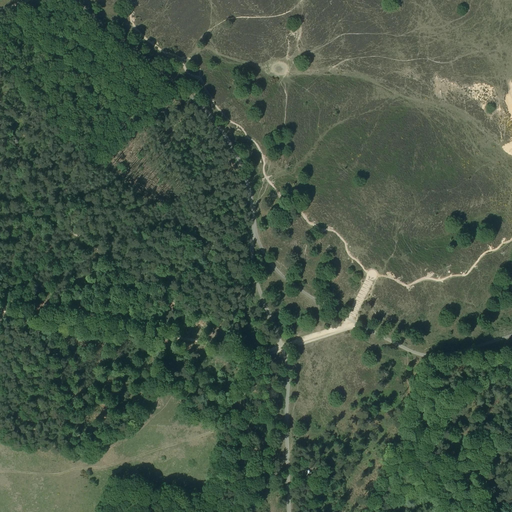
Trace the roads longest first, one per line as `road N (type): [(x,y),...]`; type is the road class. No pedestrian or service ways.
road 1 (track): [(282,346),(255,279),(252,207),(226,137),(76,0)]
road 2 (track): [(0,310),(259,350)]
road 3 (track): [(393,511),(448,397),(483,378),(511,376)]
road 4 (track): [(259,350),(240,365),(242,471),(225,511)]
road 5 (track): [(288,511),(283,350)]
road 6 (track): [(511,335),(430,355),(359,325)]
road 7 (track): [(359,325),(286,279),(260,246),(253,221)]
road 8 (track): [(511,434),(477,442),(400,494)]
road 9 (unknown): [(292,468),(296,342)]
